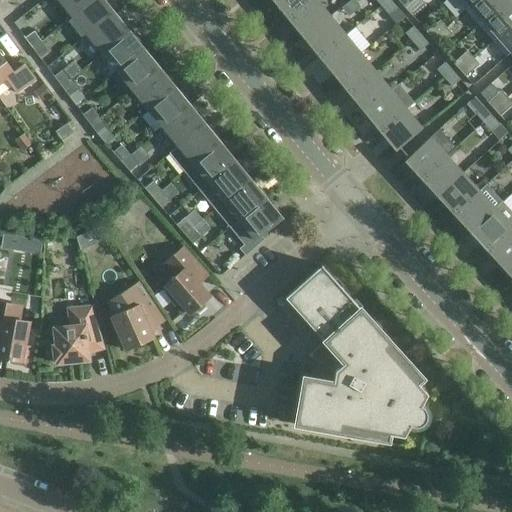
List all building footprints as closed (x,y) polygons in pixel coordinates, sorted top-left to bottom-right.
[(56,0),(58,0),(72,16),(92,0),(46,0),(51,5),(56,0)] [(92,0),(72,16),(87,35),(114,13),(103,0),(92,0)] [(289,19),(312,0),(274,0),(289,19)] [(304,37),(330,16),(317,0),(312,0),(289,19),(304,37)] [(390,0),(387,0),(381,6),(389,14),(397,7),(390,0)] [(422,0),(414,0),(406,8),(411,15),(425,3),(422,0)] [(458,0),(466,9),(476,0),(458,0)] [(507,0),(476,0),(466,9),(480,24),(507,0)] [(511,5),(507,0),(480,24),(493,40),(511,23),(511,5)] [(87,35),(102,54),(129,32),(114,13),(87,35)] [(320,56),(346,35),(330,16),(304,37),(320,56)] [(433,38),(446,27),(440,20),(426,32),(433,38)] [(511,23),(493,40),(507,56),(511,51),(511,23)] [(413,42),(421,34),(413,26),(405,33),(413,42)] [(446,27),(433,38),(438,45),(451,33),(446,27)] [(34,31),(25,38),(33,48),(41,42),(34,31)] [(102,54),(117,72),(144,50),(129,32),(102,54)] [(421,34),(413,42),(420,50),(429,43),(421,34)] [(335,74),(361,53),(346,35),(320,56),(335,74)] [(40,58),(49,51),(41,42),(33,48),(40,58)] [(117,72),(133,91),(160,69),(144,50),(117,72)] [(459,69),(473,57),(467,50),(454,62),(459,69)] [(21,60),(10,68),(0,53),(0,83),(6,79),(17,93),(36,80),(21,60)] [(350,93),(376,72),(361,53),(335,74),(350,93)] [(473,57),(459,69),(465,76),(479,64),(473,57)] [(444,78),(453,70),(445,62),(437,69),(444,78)] [(133,91),(148,109),(175,87),(160,69),(133,91)] [(62,86),(70,80),(63,70),(54,77),(62,86)] [(453,70),(444,78),(452,86),(460,79),(453,70)] [(365,112),(391,90),(376,72),(350,93),(365,112)] [(70,80),(62,86),(75,105),(86,97),(80,88),(77,90),(70,80)] [(380,130),(406,109),(414,103),(399,84),(391,90),(365,112),(380,130)] [(148,109),(163,128),(190,106),(175,87),(148,109)] [(494,108),(508,97),(502,90),(488,102),(494,108)] [(511,101),(508,97),(494,108),(500,115),(511,104),(511,101)] [(163,128),(178,146),(205,124),(190,106),(163,128)] [(483,122),(492,115),(484,106),(476,113),(483,122)] [(90,125),(99,118),(92,108),(83,115),(90,125)] [(406,109),(380,130),(396,149),(422,128),(406,109)] [(492,115),(483,122),(491,131),(499,123),(492,115)] [(99,118),(90,125),(99,137),(105,143),(113,137),(108,130),(99,118)] [(61,141),(73,133),(67,123),(55,132),(61,141)] [(178,146),(193,165),(220,143),(205,124),(178,146)] [(24,133),(14,140),(22,152),(32,146),(24,133)] [(422,178),(447,155),(430,137),(405,160),(422,178)] [(193,165),(208,184),(235,162),(220,143),(193,165)] [(490,144),(472,159),(480,169),(498,154),(490,144)] [(121,145),(113,152),(121,162),(130,155),(121,145)] [(129,171),(138,164),(130,155),(121,162),(129,171)] [(438,196),(463,173),(447,155),(422,178),(438,196)] [(235,162),(208,184),(200,191),(215,209),(251,180),(235,162)] [(454,213),(479,191),(463,173),(438,196),(454,213)] [(251,180),(215,209),(230,228),(266,199),(251,180)] [(153,181),(144,188),(153,198),(161,191),(153,181)] [(161,207),(169,200),(161,191),(153,198),(161,207)] [(471,231),(495,209),(479,191),(454,213),(471,231)] [(245,255),(264,239),(260,235),(282,218),(266,199),(230,228),(244,245),(240,249),(245,255)] [(487,249),(511,226),(511,225),(511,212),(503,202),(495,209),(471,231),(487,249)] [(184,218),(176,225),(185,235),(193,227),(184,218)] [(503,266),(511,258),(511,226),(487,249),(503,266)] [(192,243),(201,236),(193,227),(185,235),(192,243)] [(14,250),(16,237),(4,235),(1,248),(14,250)] [(183,248),(166,263),(154,273),(167,287),(163,290),(181,316),(188,311),(190,314),(210,297),(195,278),(203,271),(183,248)] [(511,275),(511,258),(503,266),(511,275)] [(423,407),(422,406),(428,395),(428,394),(322,265),(286,298),(344,363),(336,371),(334,382),(304,377),(295,425),(344,433),(345,426),(392,435),(404,437),(404,436),(411,425),(413,426),(415,427),(417,427),(419,426),(421,426),(423,425),(424,424),(425,422),(426,421),(427,419),(427,417),(427,416),(427,415),(427,414),(427,413),(427,412),(426,410),(425,408),(423,407)] [(165,322),(138,282),(108,303),(115,315),(111,317),(126,351),(154,338),(151,331),(165,322)] [(25,346),(29,323),(19,321),(21,307),(0,302),(0,358),(11,360),(10,363),(26,366),(29,347),(25,346)] [(57,361),(57,364),(89,361),(88,353),(103,349),(91,307),(68,309),(70,326),(54,328),(55,345),(53,346),(54,361),(57,361)]
